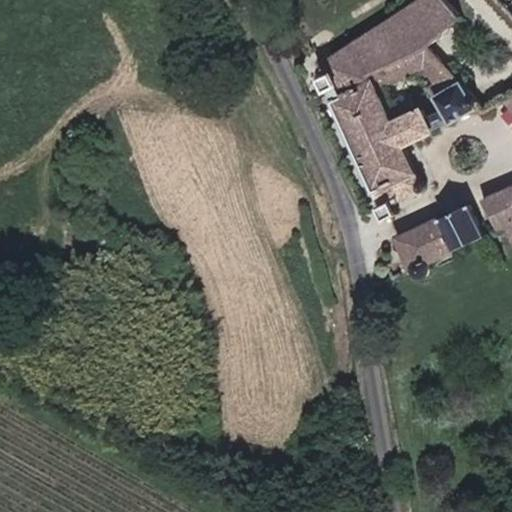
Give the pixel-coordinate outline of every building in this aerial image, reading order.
[(416,0),(331,59),(336,70),(320,76),(329,96),(336,93),(384,204),(378,207),(384,220),(399,213),(394,201),(417,191),(419,192),(424,192),(427,188),(427,183),(423,180),(422,178),(428,176),(413,141),(440,129),(429,106),(401,118),(385,81),(427,64),(439,82),(463,74),(434,43),(467,18),(454,0),(416,0)] [(467,77),(439,93),(455,121),(483,105),(467,77)] [(511,221),(511,187),(498,195),(510,223),(511,221)] [(455,251),(485,238),(472,209),(442,222),(455,251)] [(404,239),(417,268),(419,272),(424,274),(429,273),(432,269),(430,262),(455,251),(442,222),(404,239)]
